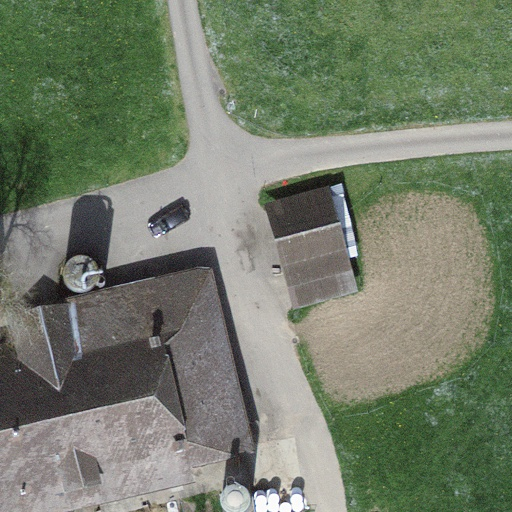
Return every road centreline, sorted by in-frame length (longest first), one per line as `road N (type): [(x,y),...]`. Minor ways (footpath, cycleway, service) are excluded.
road 1 (track): [(319,511),(313,434),(213,171)]
road 2 (track): [(511,145),(213,171)]
road 3 (track): [(213,171),(179,0)]
